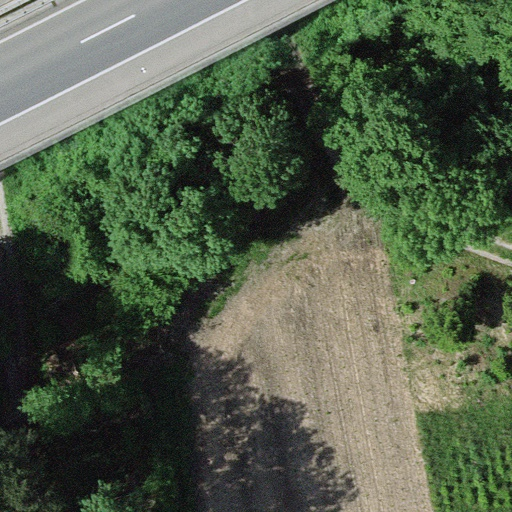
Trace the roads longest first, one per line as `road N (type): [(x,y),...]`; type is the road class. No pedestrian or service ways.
road 1 (residential): [(76,511),(17,192),(16,0)]
road 2 (track): [(511,257),(373,187),(314,112),(261,0)]
road 3 (motorway): [(0,82),(164,0)]
